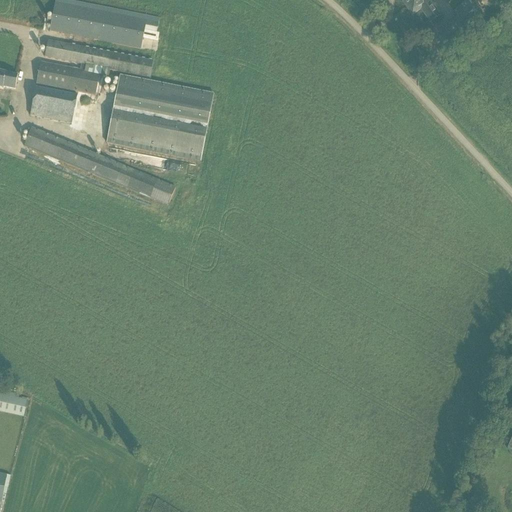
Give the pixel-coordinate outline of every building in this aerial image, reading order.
[(61,0),(55,0),(49,32),(140,50),(143,38),(157,41),(159,35),(156,34),(159,19),(61,0)] [(407,9),(412,16),(420,10),(430,23),(438,17),(426,0),(403,0),(409,8),(407,9)] [(437,33),(449,46),(483,16),(468,0),(465,0),(453,12),(456,16),(437,33)] [(152,62),(47,42),(44,58),(81,65),(110,71),(149,79),(152,62)] [(110,71),(81,65),(80,71),(40,63),(36,85),(95,96),(99,77),(108,79),(110,71)] [(0,89),(2,90),(2,88),(14,91),(17,76),(0,72),(0,89)] [(201,162),(213,95),(120,76),(106,144),(201,162)] [(29,117),(72,125),(77,96),(35,89),(29,117)] [(23,148),(167,207),(170,201),(175,188),(32,129),(23,148)] [(27,401),(0,394),(0,413),(24,419),(27,401)]
